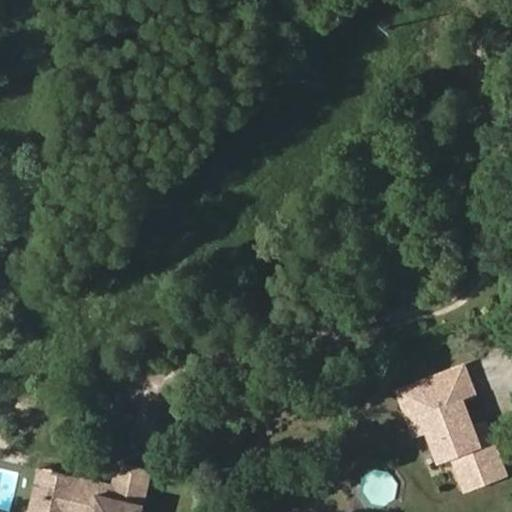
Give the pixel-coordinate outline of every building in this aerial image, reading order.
[(474,395),(463,367),(441,376),(452,404),(460,400),(474,395)] [(505,474),(486,424),(472,430),(460,400),(452,404),(441,376),(412,387),(416,399),(405,403),(412,421),(426,416),(430,427),(443,459),(454,455),(467,489),(505,474)] [(416,399),(412,387),(400,392),(405,403),(416,399)] [(430,427),(426,416),(412,421),(416,433),(430,427)] [(143,511),(154,470),(117,461),(112,483),(110,489),(78,481),(79,477),(51,470),(46,494),(32,491),(28,511),(143,511)] [(46,494),(51,470),(38,467),(32,491),(46,494)] [(110,489),(112,483),(80,475),(79,477),(78,481),(110,489)]
